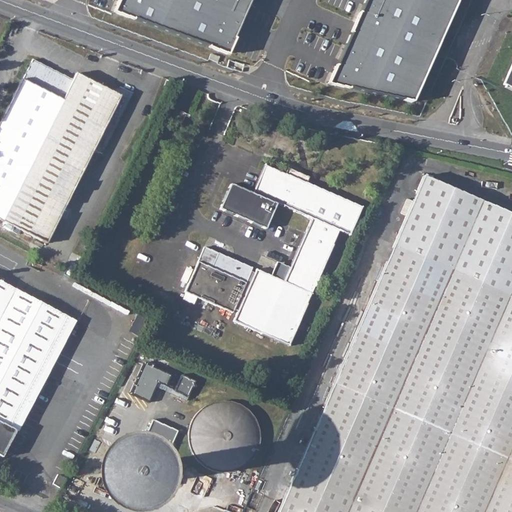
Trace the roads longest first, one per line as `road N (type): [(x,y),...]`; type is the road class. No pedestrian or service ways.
road 1 (unclassified): [(511,153),(259,97),(0,1)]
road 2 (unknown): [(0,244),(69,281),(98,324),(93,356),(27,511)]
